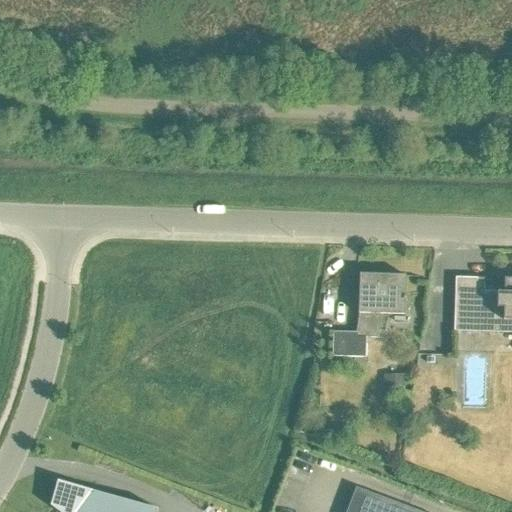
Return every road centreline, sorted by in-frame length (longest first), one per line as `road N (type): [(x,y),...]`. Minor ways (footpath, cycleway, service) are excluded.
road 1 (unclassified): [(0,93),(112,107),(511,118)]
road 2 (residential): [(511,232),(59,219)]
road 3 (residential): [(0,481),(47,350),(59,219)]
